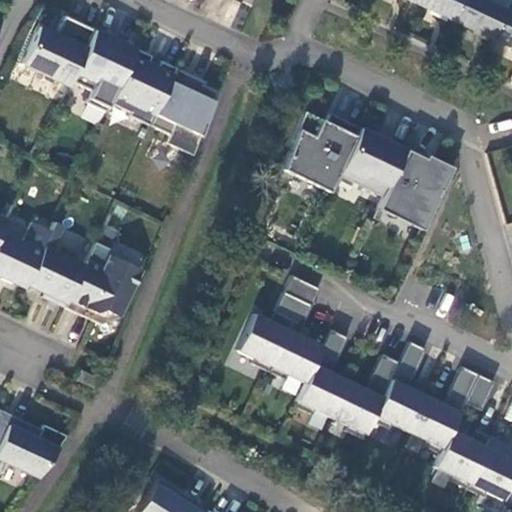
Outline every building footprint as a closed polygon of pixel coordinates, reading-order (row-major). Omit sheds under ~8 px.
[(416,0),(414,6),(454,25),(465,0),(416,0)] [(465,0),(454,25),(494,45),(508,16),(486,6),(488,0),(465,0)] [(511,7),(508,16),(494,45),(511,52),(511,7)] [(39,32),(22,69),(69,91),(96,35),(66,21),(57,40),(39,32)] [(96,35),(69,91),(89,96),(90,113),(106,119),(110,111),(138,54),(96,35)] [(178,77),(138,54),(110,111),(150,134),(178,77)] [(222,103),(178,77),(150,134),(197,163),(222,103)] [(305,117),(283,175),(322,194),(325,188),(332,191),(329,197),(330,198),(339,179),(361,133),(339,123),(337,127),(328,123),(326,127),(305,117)] [(339,123),(330,118),(328,123),(337,127),(339,123)] [(339,179),(362,190),(364,186),(386,197),(406,155),(361,133),(339,179)] [(386,212),(425,230),(451,177),(406,155),(386,197),(380,209),(386,212)] [(325,188),(322,194),(329,197),(332,191),(325,188)] [(374,223),(380,225),(384,217),(386,212),(380,209),(374,223)] [(386,212),(384,217),(422,236),(425,230),(386,212)] [(1,238),(0,239),(0,282),(27,294),(49,251),(58,231),(30,231),(22,245),(1,238)] [(120,322),(142,276),(110,261),(112,255),(95,247),(85,269),(65,313),(101,330),(120,322)] [(49,251),(27,294),(65,313),(85,269),(49,251)] [(320,293),(292,280),(284,297),(312,311),(320,293)] [(312,311),(284,297),(274,316),(283,320),(293,325),(288,336),(298,340),(312,311)] [(283,320),(274,316),(270,326),(279,331),(283,320)] [(270,326),(254,319),(237,355),(254,364),(251,368),(269,377),(288,336),(279,331),(270,326)] [(293,325),(283,320),(279,331),(288,336),(293,325)] [(348,342),(331,335),(323,352),(314,370),(324,374),(329,365),(336,368),(348,342)] [(269,377),(286,385),(288,380),(305,388),(314,370),(323,352),(298,340),(288,336),(269,377)] [(426,354),(410,347),(400,367),(391,385),(401,389),(406,379),(413,383),(426,354)] [(400,367),(383,360),(371,384),(378,388),(373,398),(383,403),(391,385),(400,367)] [(331,378),(336,368),(329,365),(324,374),(331,378)] [(305,388),(294,411),(312,419),(314,415),(331,423),(348,386),(331,378),(324,374),(314,370),(305,388)] [(478,379),(462,372),(448,399),(455,403),(450,413),(460,418),(465,407),(478,379)] [(82,375),(77,385),(93,393),(98,383),(82,375)] [(408,392),(413,383),(406,379),(401,389),(408,392)] [(495,387),(478,379),(465,407),(482,416),(495,387)] [(378,388),(371,384),(366,395),(373,398),(378,388)] [(383,403),(372,426),(389,434),(392,430),(408,437),(426,401),(408,392),(401,389),(391,385),(383,403)] [(348,431),(345,436),(363,444),(372,426),(383,403),(373,398),(366,395),(348,386),(331,423),(348,431)] [(455,403),(448,399),(443,409),(450,413),(455,403)] [(426,401),(408,437),(425,446),(423,451),(440,459),(452,436),(460,418),(450,413),(443,409),(426,401)] [(20,435),(24,426),(0,414),(0,464),(39,483),(68,441),(45,430),(43,435),(38,444),(20,435)] [(43,435),(24,426),(20,435),(38,444),(43,435)] [(440,459),(434,472),(451,480),(449,485),(466,493),(491,441),(481,437),(476,448),(470,444),(452,436),(440,459)] [(486,497),(503,505),(511,487),(511,464),(501,460),(495,457),(500,446),(491,441),(466,493),(483,502),(486,497)] [(158,484),(140,511),(202,511),(193,506),(190,510),(172,499),(174,494),(158,484)]
